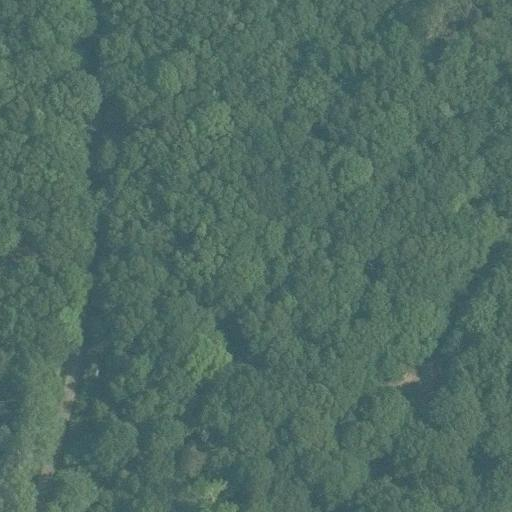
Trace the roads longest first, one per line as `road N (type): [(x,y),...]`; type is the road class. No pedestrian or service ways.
road 1 (unknown): [(410,0),(237,357)]
road 2 (unknown): [(494,511),(482,478),(412,427),(237,357)]
road 3 (unknown): [(237,357),(149,511)]
